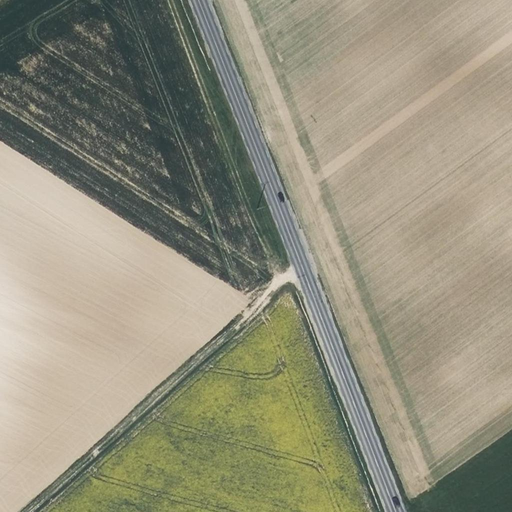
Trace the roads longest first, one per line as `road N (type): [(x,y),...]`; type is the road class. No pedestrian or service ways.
road 1 (track): [(169,0),(257,222),(300,267),(25,511)]
road 2 (secondary): [(196,0),(395,511)]
